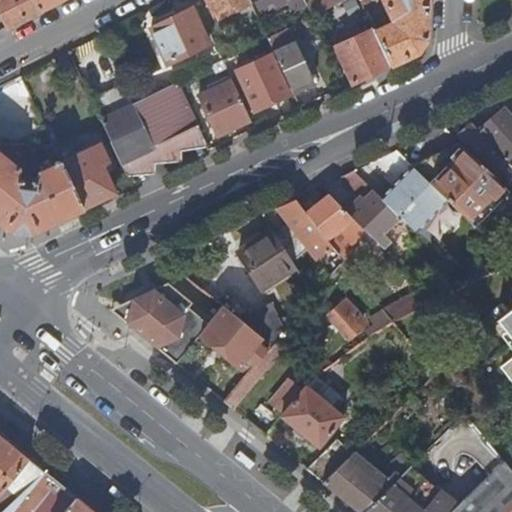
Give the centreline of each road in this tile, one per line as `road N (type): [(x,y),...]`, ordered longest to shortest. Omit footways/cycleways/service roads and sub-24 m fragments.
road 1 (secondary): [(0,294),(463,75)]
road 2 (primary): [(266,511),(0,294)]
road 3 (primary): [(0,371),(179,511)]
road 4 (residential): [(119,0),(0,59)]
